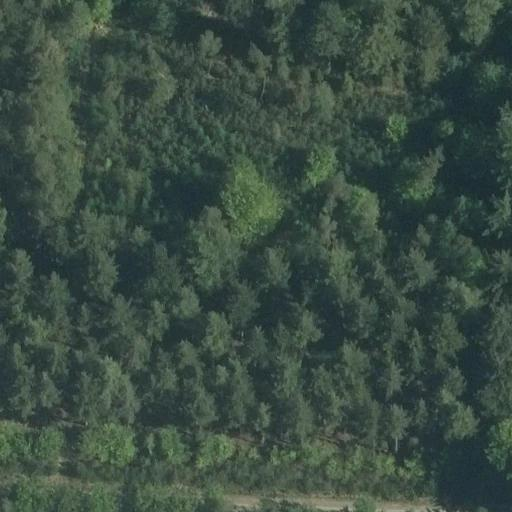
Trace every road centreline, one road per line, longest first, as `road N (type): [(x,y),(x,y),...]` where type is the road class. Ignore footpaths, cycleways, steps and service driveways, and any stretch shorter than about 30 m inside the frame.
road 1 (track): [(510,0),(474,511)]
road 2 (track): [(64,497),(86,0)]
road 3 (track): [(0,493),(434,511)]
